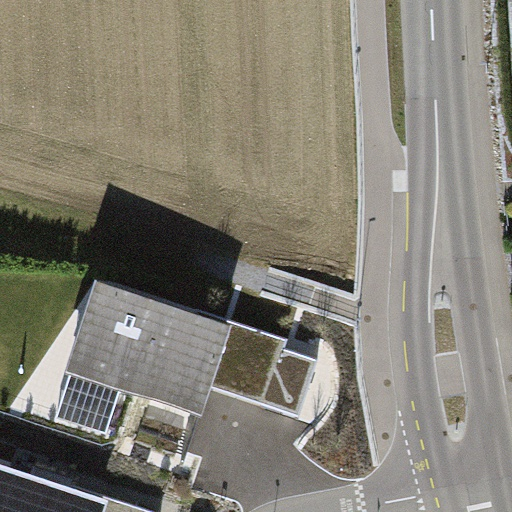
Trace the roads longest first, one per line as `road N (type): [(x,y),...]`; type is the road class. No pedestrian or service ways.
road 1 (tertiary): [(435,0),(451,372),(475,485)]
road 2 (residential): [(475,485),(336,511)]
